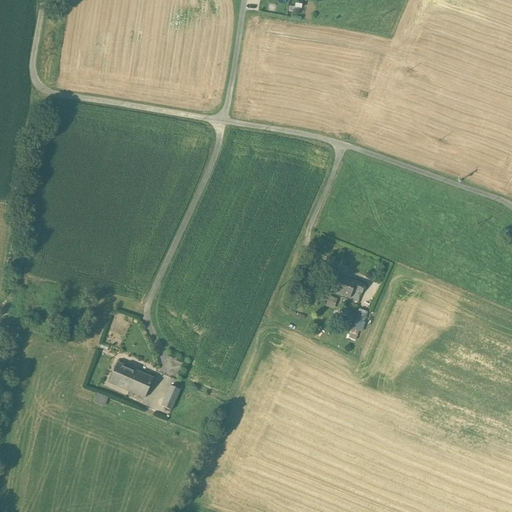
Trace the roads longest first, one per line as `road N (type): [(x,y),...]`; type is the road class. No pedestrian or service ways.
road 1 (unclassified): [(223,121),(299,133),(511,206)]
road 2 (unclassified): [(223,121),(146,309),(164,353),(157,395)]
road 3 (unclassified): [(28,91),(223,121)]
road 4 (unclassified): [(242,0),(223,121)]
